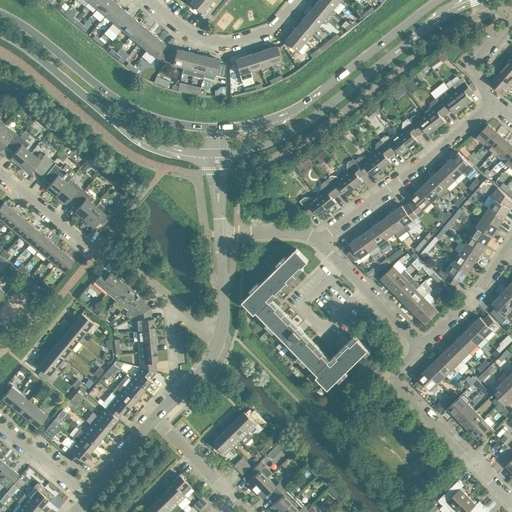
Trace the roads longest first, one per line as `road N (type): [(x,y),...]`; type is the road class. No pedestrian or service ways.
road 1 (secondary): [(216,154),(281,138),(471,0)]
road 2 (secondary): [(438,0),(275,120),(215,128)]
road 3 (secondary): [(0,35),(143,142),(216,154)]
road 4 (secondary): [(215,128),(130,109),(0,14)]
road 5 (residential): [(318,239),(492,102)]
road 6 (residential): [(166,296),(111,253),(95,251),(0,173)]
road 7 (residential): [(474,466),(396,386),(396,370),(419,346)]
road 8 (residential): [(419,346),(481,288),(511,241)]
road 9 (residential): [(364,290),(324,326),(316,322),(302,306),(342,266)]
road 10 (residential): [(244,511),(155,418)]
